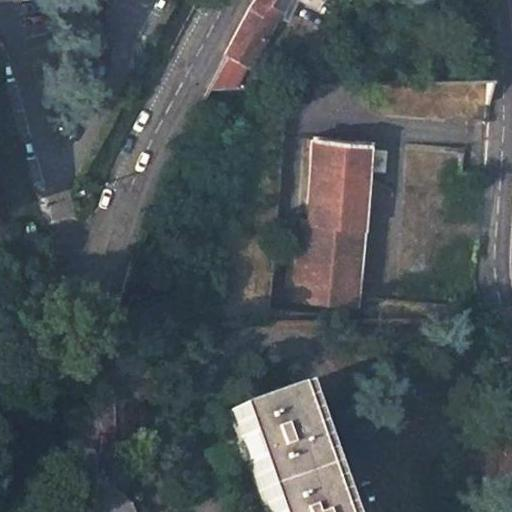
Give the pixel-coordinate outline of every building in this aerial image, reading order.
[(102,0),(70,0),(72,61),(104,60),(102,0)] [(258,0),(253,0),(248,7),(224,54),(245,63),(273,8),(258,0)] [(258,0),(273,8),(278,11),(284,0),(258,0)] [(234,85),(245,63),(224,54),(208,86),(234,85)] [(417,95),(418,105),(486,102),(488,73),(405,77),(406,96),(417,95)] [(301,218),(295,297),(355,302),(365,140),(313,136),(312,139),(301,138),(299,169),(310,170),(307,219),(301,218)] [(483,170),(484,152),(469,151),(468,169),(483,170)] [(229,411),(263,511),(343,511),(300,386),(229,411)]
